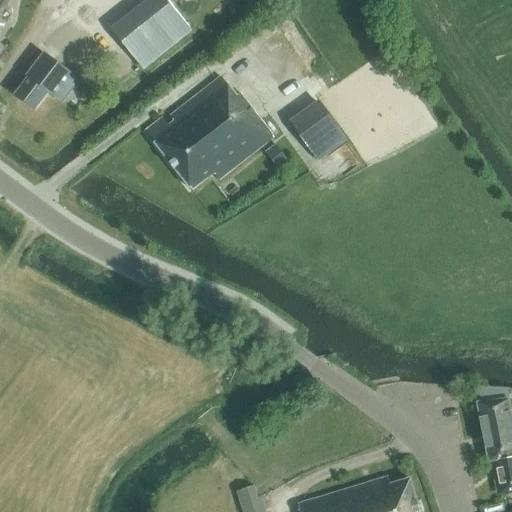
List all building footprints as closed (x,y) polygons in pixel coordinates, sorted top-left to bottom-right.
[(0,0),(0,14),(12,0),(0,0)] [(162,0),(144,0),(112,41),(149,71),(189,21),(162,0)] [(47,44),(69,62),(87,39),(65,21),(47,44)] [(43,78),(51,69),(42,62),(35,71),(34,71),(15,95),(35,110),(54,86),(43,78)] [(236,96),(221,77),(176,112),(180,117),(169,126),(163,118),(146,131),(192,190),(214,173),(219,180),(274,137),(240,93),(236,96)] [(292,125),(318,161),(347,140),(321,104),(292,125)] [(507,389),(475,388),(478,403),(478,404),(489,462),(494,462),(511,458),(511,409),(510,399),(509,399),(507,389)] [(511,458),(494,462),(497,479),(496,481),(497,488),(500,490),(500,494),(511,492),(511,458)] [(391,485),(388,477),(298,504),(300,511),(420,511),(410,479),(391,485)] [(255,485),(236,491),(242,511),(266,511),(262,496),(259,497),(255,485)] [(505,511),(503,503),(483,508),(483,511),(505,511)]
